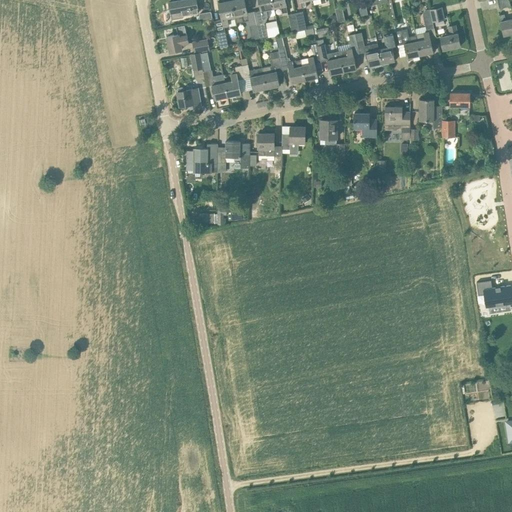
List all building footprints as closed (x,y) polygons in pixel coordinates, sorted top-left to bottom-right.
[(189,0),(180,0),(169,2),(171,12),(172,19),(183,17),(183,15),(187,14),(192,13),(199,12),(198,7),(196,0),(191,0),(190,0),(189,0)] [(235,16),(232,0),(219,3),(222,18),(223,18),(223,19),(215,21),(217,32),(221,48),(229,46),(224,27),(236,25),(235,16)] [(244,0),(233,0),(232,0),(235,16),(237,23),(248,20),(253,41),(261,39),(255,11),(247,13),(244,0)] [(259,0),(261,10),(255,11),(261,39),(268,37),(267,33),(265,22),(268,16),(267,9),(274,7),(272,0),(259,0)] [(286,5),(287,5),(285,0),(272,0),(274,7),(281,6),(283,13),(288,11),(286,5)] [(509,0),(497,0),(499,9),(511,6),(509,0)] [(345,20),(342,7),(335,8),(338,22),(345,20)] [(442,7),(430,9),(432,16),(433,22),(445,19),(442,7)] [(423,15),(424,18),(432,16),(430,9),(425,10),(423,15)] [(307,29),(305,23),(303,11),(296,13),(300,31),(307,29)] [(200,15),(199,15),(200,21),(212,18),(211,12),(211,13),(211,12),(199,14),(200,15)] [(292,33),(300,31),(296,13),(288,14),(292,33)] [(511,33),(511,18),(506,20),(504,14),(500,15),(501,21),(504,35),(511,33)] [(432,16),(424,18),(426,29),(434,28),(433,22),(432,16)] [(170,52),(180,50),(182,49),(181,44),(189,43),(185,24),(176,26),(176,27),(177,27),(178,34),(167,37),(170,51),(170,52)] [(441,36),(441,40),(444,49),(461,46),(458,33),(457,33),(456,25),(449,26),(450,34),(441,36)] [(407,29),(395,31),(398,45),(404,44),(407,58),(420,55),(416,34),(416,35),(409,37),(407,29)] [(392,46),(398,45),(395,31),(384,34),(386,47),(379,49),(382,63),(395,60),(392,46)] [(424,33),(416,34),(420,55),(434,52),(431,38),(430,38),(429,32),(424,33)] [(352,48),(339,51),(340,57),(344,71),(357,69),(354,54),(360,53),(355,34),(349,35),(352,48)] [(362,35),(356,36),(360,53),(366,52),(369,66),(382,63),(379,49),(378,43),(365,46),(362,35)] [(208,39),(192,42),(194,52),(210,49),(208,39)] [(323,39),(317,40),(318,43),(322,61),(327,60),(330,74),(344,71),(340,57),(332,59),(331,53),(326,54),(323,42),(323,39)] [(309,58),(301,60),(302,66),(305,80),(318,77),(317,71),(323,70),(321,61),(322,61),(318,43),(317,43),(316,43),(311,44),(314,57),(309,58)] [(278,48),(280,57),(281,61),(287,60),(288,60),(288,57),(285,46),(278,48)] [(200,52),(190,54),(194,71),(204,69),(202,63),(200,52)] [(283,70),(281,61),(280,57),(270,59),(272,65),(262,68),(264,74),(267,88),(280,85),(277,71),(282,70),(283,70)] [(289,57),(288,57),(288,60),(287,60),(288,62),(289,68),(292,83),(305,80),(302,66),(301,60),(292,62),(289,57)] [(250,71),(248,64),(247,58),(242,59),(242,65),(245,78),(251,77),(254,91),(267,88),(264,74),(262,68),(254,70),(250,71)] [(209,62),(202,63),(204,69),(204,71),(211,70),(209,62)] [(239,80),(245,78),(242,65),(235,67),(237,73),(232,74),(233,80),(225,82),(228,96),(242,94),(239,80)] [(228,96),(225,82),(224,73),(214,76),(213,70),(211,70),(204,71),(203,72),(206,86),(212,85),(215,99),(228,96)] [(190,89),(185,90),(184,88),(182,87),(178,88),(177,89),(180,106),(187,105),(188,107),(190,109),(202,107),(198,88),(190,89)] [(451,106),(460,106),(470,106),(470,92),(451,92),(451,106)] [(420,99),(420,120),(436,120),(436,127),(442,127),(442,120),(442,105),(434,105),(435,99),(420,99)] [(385,106),(385,130),(402,130),(402,139),(410,139),(410,128),(410,111),(410,112),(403,112),(403,106),(385,106)] [(377,137),(377,129),(377,119),(369,119),(369,113),(354,113),(354,123),(354,128),(362,128),(362,136),(377,137)] [(321,129),(321,137),(322,137),(331,138),(336,138),(337,138),(337,130),(337,120),(321,119),(321,129)] [(442,127),(442,136),(454,137),(454,121),(442,120),(442,127)] [(283,133),(282,133),(282,153),(290,153),(299,154),(299,142),(305,142),(305,126),(290,126),(290,134),(283,134),(283,133)] [(418,128),(410,128),(410,139),(418,139),(418,128)] [(274,155),(274,143),(274,133),(258,133),(258,147),(259,147),(259,155),(267,155),(274,155)] [(226,157),(226,160),(235,160),(235,157),(241,157),(241,168),(242,168),(249,168),(250,168),(250,156),(250,155),(250,143),(240,143),(240,141),(226,140),(226,157)] [(217,172),(218,150),(218,143),(207,143),(207,148),(194,147),(194,150),(187,150),(187,170),(195,170),(195,172),(217,172)] [(344,144),(336,144),(336,163),(344,163),(344,144)] [(274,168),(274,169),(275,169),(282,169),(282,161),(282,155),(274,155),(274,168)] [(256,206),(253,207),(254,214),(274,210),(272,202),(280,200),(278,193),(254,198),(256,206)] [(218,221),(218,224),(224,224),(224,215),(227,215),(227,208),(224,208),(218,208),(218,213),(218,221)] [(213,213),(199,213),(199,222),(213,222),(213,213)] [(491,280),(476,282),(478,295),(485,294),(486,307),(511,302),(511,295),(510,285),(492,288),(491,280)]
